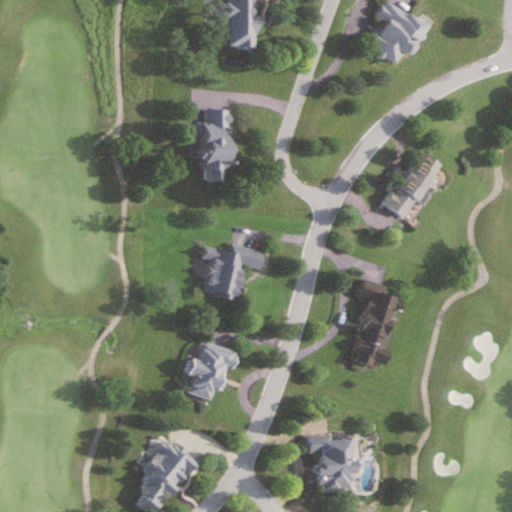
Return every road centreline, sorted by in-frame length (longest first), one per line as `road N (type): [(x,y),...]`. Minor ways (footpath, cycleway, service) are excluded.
road 1 (residential): [(511,58),(430,93),(354,164),(319,228),(258,428),(235,475),(200,511)]
road 2 (residential): [(335,0),(285,162),(289,177),(328,204)]
